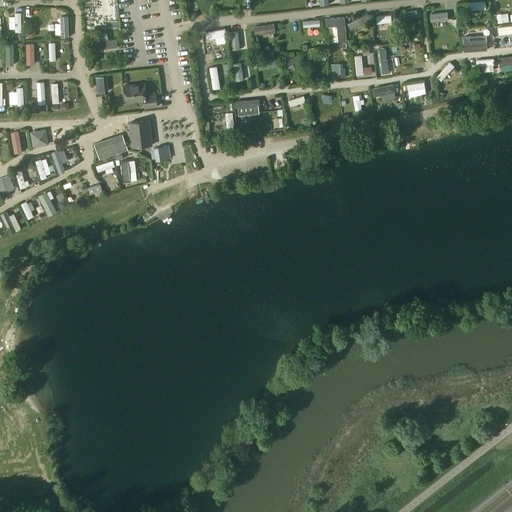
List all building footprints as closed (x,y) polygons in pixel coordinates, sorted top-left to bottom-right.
[(199,0),(191,0),(192,12),(200,11),(199,0)] [(487,1),(468,2),(468,10),(487,9),(487,1)] [(398,19),(419,17),(418,10),(398,12),(398,19)] [(9,16),(9,30),(22,31),(23,12),(15,12),(15,16),(9,16)] [(70,37),(69,15),(61,15),(62,37),(70,37)] [(393,15),(377,15),(378,33),(393,32),(393,15)] [(326,27),(337,26),(338,42),(347,41),(345,17),(326,19),(326,27)] [(511,23),(501,24),(502,32),(511,31),(511,23)] [(256,34),(277,32),(276,24),(255,26),(256,34)] [(249,26),(233,32),(238,45),(254,38),(249,26)] [(207,39),(217,38),(217,43),(228,42),(226,28),(206,31),(207,39)] [(473,39),(482,39),(482,46),(490,46),(490,32),(474,32),(473,39)] [(118,39),(109,39),(109,33),(98,33),(98,50),(118,50),(118,39)] [(48,60),(57,60),(57,42),(49,42),(48,60)] [(27,43),(27,64),(36,64),(36,43),(27,43)] [(401,46),(402,64),(410,64),(409,46),(401,46)] [(15,64),(15,47),(6,47),(7,64),(15,64)] [(378,51),(380,73),(389,73),(387,50),(378,51)] [(291,70),(305,64),(300,54),(286,60),(291,70)] [(374,74),(374,66),(364,66),(363,55),(356,55),(356,74),(374,74)] [(511,55),(500,58),(502,71),(510,69),(510,64),(511,63),(511,55)] [(445,81),(455,64),(449,61),(438,77),(445,81)] [(332,63),(332,70),(337,70),(337,77),(345,77),(346,63),(332,63)] [(211,89),(220,89),(219,66),(211,67),(211,89)] [(98,93),(107,93),(106,76),(97,76),(98,93)] [(46,104),(46,81),(37,82),(38,104),(46,104)] [(59,82),(50,83),(53,103),(61,102),(59,82)] [(409,91),(427,89),(426,82),(408,84),(409,91)] [(145,84),(123,86),(125,102),(144,100),(145,107),(157,106),(156,93),(146,94),(145,84)] [(375,101),(397,99),(395,84),(373,87),(375,101)] [(17,90),(9,91),(10,105),(19,105),(19,108),(25,108),(24,86),(16,87),(17,90)] [(305,95),(289,100),(291,106),(307,101),(305,95)] [(239,115),(261,115),(261,99),(238,100),(239,115)] [(69,102),(61,104),(63,111),(71,109),(69,102)] [(234,112),(226,112),(226,118),(221,119),(222,130),(235,129),(234,112)] [(132,148),(152,145),(148,121),(129,123),(130,131),(126,131),(127,137),(130,137),(132,148)] [(160,125),(162,142),(189,138),(187,121),(160,125)] [(51,128),(53,140),(59,139),(58,127),(51,128)] [(37,130),(30,131),(32,144),(40,143),(37,130)] [(12,132),(15,152),(23,151),(20,131),(12,132)] [(110,156),(128,150),(123,134),(94,144),(100,160),(103,159),(104,162),(111,160),(110,156)] [(156,160),(164,159),(162,147),(154,148),(156,160)] [(59,173),(66,171),(59,150),(52,152),(59,173)] [(35,161),(41,178),(52,174),(47,157),(35,161)] [(135,158),(121,161),(125,181),(139,179),(135,158)] [(115,160),(96,164),(97,171),(117,167),(115,160)] [(0,174),(0,185),(3,198),(11,196),(5,173),(0,174)] [(24,175),(17,177),(20,188),(27,187),(24,175)] [(69,199),(76,198),(71,180),(64,182),(69,199)] [(88,188),(90,194),(102,190),(100,184),(88,188)] [(159,210),(181,201),(174,185),(152,194),(159,210)] [(50,216),(58,211),(47,191),(39,196),(50,216)] [(65,200),(58,202),(60,207),(57,208),(58,210),(67,207),(65,200)] [(27,201),(21,204),(28,219),(35,216),(27,201)] [(16,231),(22,229),(16,213),(10,215),(16,231)]
